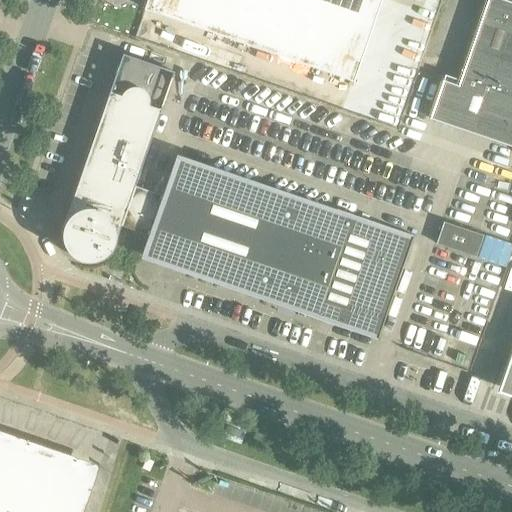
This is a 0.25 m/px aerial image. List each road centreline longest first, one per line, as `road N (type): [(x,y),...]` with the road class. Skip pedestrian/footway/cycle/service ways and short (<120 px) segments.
road 1 (unknown): [(437,231),(447,197),(443,179),(198,87),(175,93),(170,125),(174,138),(204,154)]
road 2 (unclassified): [(511,440),(193,330),(139,362)]
road 3 (tertiary): [(511,490),(139,362)]
road 4 (unclassified): [(139,362),(180,445),(368,511)]
road 5 (unknown): [(204,154),(437,231)]
road 6 (unknown): [(381,395),(437,231)]
road 7 (tertiary): [(139,362),(0,314)]
road 8 (unclassified): [(0,132),(46,0)]
